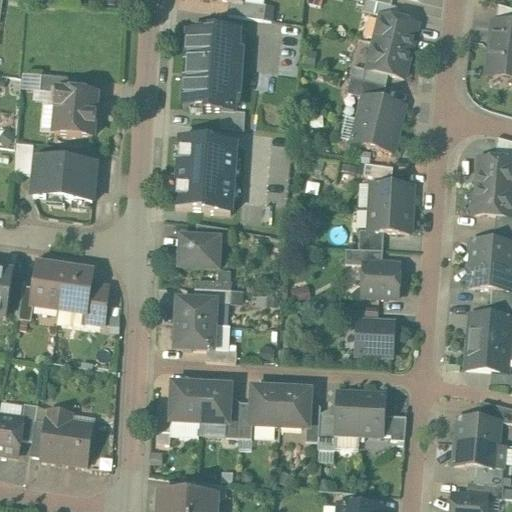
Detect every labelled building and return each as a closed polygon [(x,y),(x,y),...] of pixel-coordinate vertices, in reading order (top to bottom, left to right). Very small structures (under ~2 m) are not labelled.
[(247,16),(249,0),(195,0),(194,9),(247,16)] [(400,11),(365,2),(362,14),(381,18),(397,22),(400,11)] [(511,11),(498,8),(496,25),(511,27),(511,11)] [(397,22),(381,18),(374,46),(410,55),(417,27),(397,22)] [(511,27),(496,25),(493,25),(487,75),(511,78),(511,27)] [(208,37),(187,35),(185,64),(188,64),(187,80),(184,80),(182,109),(203,110),(203,113),(221,115),(234,116),(234,115),(235,98),(238,98),(242,53),(238,53),(239,35),(237,35),(208,33),(208,37)] [(410,55),(374,46),(367,73),(388,78),(403,82),(410,55)] [(367,73),(353,69),(350,81),(385,90),(388,78),(367,73)] [(77,81),(41,78),(40,94),(52,95),(50,109),(56,110),(58,94),(76,96),(77,81)] [(385,90),(350,81),(346,96),(364,101),(364,100),(381,104),(385,90)] [(76,96),(58,94),(56,110),(54,136),(93,140),(93,132),(95,132),(98,130),(99,117),(97,115),(95,115),(97,98),(76,96)] [(381,104),(364,100),(364,101),(358,123),(397,132),(403,109),(381,104)] [(245,115),(234,115),(234,116),(221,115),(220,132),(244,135),(245,115)] [(397,132),(358,123),(353,146),(392,156),(397,132)] [(511,145),(497,141),(495,163),(511,164),(511,145)] [(231,148),(178,145),(174,208),(227,211),(231,148)] [(33,148),(16,147),(15,157),(14,177),(30,178),(33,148)] [(95,166),(36,161),(34,178),(35,178),(33,199),(65,202),(64,204),(92,206),(94,183),(93,183),(95,166)] [(511,164),(495,163),(479,162),(477,190),(511,192),(511,164)] [(412,190),(372,188),(371,211),(411,213),(412,190)] [(511,215),(511,192),(477,190),(475,217),(496,219),(511,220),(511,215)] [(369,234),(369,235),(383,236),(409,237),(411,213),(371,211),(369,234)] [(511,219),(511,220),(496,219),(495,231),(511,232),(511,219)] [(232,234),(196,228),(195,242),(218,243),(218,244),(231,245),(232,234)] [(511,232),(495,231),(493,245),(511,246),(511,232)] [(383,236),(369,235),(369,234),(360,233),(358,253),(382,255),(383,236)] [(195,242),(181,241),(180,270),(217,272),(218,244),(218,243),(195,242)] [(511,246),(493,245),(473,244),(471,267),(511,271),(511,258),(511,246)] [(358,253),(346,253),(345,268),(363,269),(363,267),(382,268),(382,255),(358,253)] [(382,268),(363,267),(363,269),(362,299),(397,301),(399,269),(382,268)] [(511,271),(471,267),(469,291),(491,293),(509,294),(511,271)] [(65,273),(38,268),(35,290),(32,308),(33,308),(59,312),(65,273)] [(91,277),(65,273),(59,312),(85,316),(86,316),(90,284),(91,277)] [(12,277),(0,275),(0,319),(6,320),(12,277)] [(95,285),(90,284),(86,316),(85,316),(84,324),(101,327),(106,292),(94,290),(95,285)] [(35,290),(23,289),(18,322),(31,324),(33,308),(32,308),(35,290)] [(230,294),(195,292),(194,304),(215,305),(215,306),(230,307),(230,294)] [(509,294),(491,293),(490,308),(511,309),(511,294),(509,294)] [(194,304),(178,303),(177,327),(214,329),(215,306),(215,305),(194,304)] [(511,309),(490,308),(484,307),(483,319),(510,321),(510,322),(511,322),(511,309)] [(378,315),(343,313),(342,324),(358,325),(377,326),(378,315)] [(483,319),(471,318),(470,337),(467,339),(467,345),(508,349),(510,322),(510,321),(483,319)] [(377,326),(358,325),(356,357),(392,359),(393,327),(377,326)] [(214,329),(177,327),(175,351),(206,353),(228,354),(229,330),(214,329)] [(508,349),(467,345),(466,352),(468,354),(467,373),(505,376),(508,349)] [(228,354),(206,353),(206,365),(236,367),(236,355),(228,354)] [(511,378),(491,377),(490,388),(511,389),(511,378)] [(201,389),(173,387),(171,424),(199,426),(201,389)] [(229,390),(201,389),(199,426),(226,427),(227,427),(228,406),(229,390)] [(281,393),(253,392),(252,407),(251,429),(252,429),(279,430),(281,393)] [(309,395),(281,393),(279,430),(306,432),(307,432),(308,409),(309,395)] [(361,398),(337,396),(336,418),(335,436),(336,436),(359,438),(361,398)] [(385,399),(361,398),(359,438),(382,439),(383,420),(385,399)] [(511,412),(480,405),(479,423),(499,425),(498,426),(511,426),(511,412)] [(240,406),(228,406),(227,427),(226,427),(225,441),(238,442),(240,406)] [(252,407),(240,406),(238,442),(251,443),(252,429),(251,429),(252,407)] [(37,409),(24,407),(22,422),(23,423),(20,443),(32,445),(35,424),(37,409)] [(320,410),(308,409),(307,432),(306,432),(305,445),(318,446),(320,417),(320,410)] [(71,418),(49,414),(47,426),(42,462),(42,463),(85,470),(91,429),(70,425),(71,418)] [(336,418),(320,417),(318,446),(317,453),(334,454),(336,436),(335,436),(336,418)] [(22,422),(0,419),(0,456),(17,459),(20,443),(23,423),(22,422)] [(406,421),(383,420),(382,439),(390,439),(390,444),(404,444),(406,421)] [(479,423),(458,421),(457,445),(497,448),(498,426),(499,425),(479,423)] [(47,426),(35,424),(32,445),(30,460),(42,462),(47,426)] [(497,448),(457,445),(455,468),(495,472),(497,448)] [(226,503),(227,490),(191,485),(190,499),(215,501),(215,502),(226,503)] [(503,490),(468,487),(467,498),(472,498),(472,500),(486,501),(486,502),(502,503),(503,490)] [(467,498),(458,497),(458,499),(452,498),(451,511),(485,511),(486,502),(486,501),(472,500),(472,498),(467,498)] [(190,499),(159,498),(158,511),(214,511),(215,502),(215,501),(190,499)]
